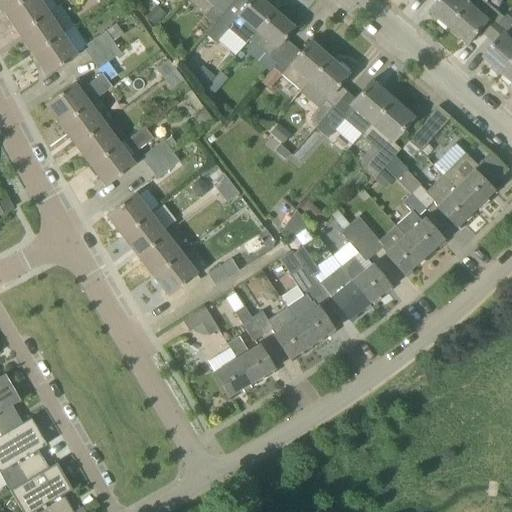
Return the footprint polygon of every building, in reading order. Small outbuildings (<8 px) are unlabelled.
[(0,0),(0,7),(3,13),(23,0),(0,0)] [(18,34),(48,14),(38,0),(23,0),(3,13),(18,34)] [(215,23),(235,0),(204,0),(213,7),(206,16),(215,23)] [(250,41),(275,12),(261,0),(250,0),(248,3),(244,0),(235,0),(215,23),(215,24),(209,31),(206,35),(209,38),(213,41),(216,43),(228,29),(246,45),(250,41)] [(450,29),(475,0),(441,0),(431,12),(450,29)] [(506,18),(484,0),(475,0),(450,29),(469,45),(480,32),(488,39),(508,15),(506,18)] [(153,9),(146,19),(155,27),(163,18),(153,9)] [(276,64),(292,46),(284,38),(293,27),(275,12),(250,41),(268,56),(276,64)] [(32,55),(62,35),(48,14),(18,34),(32,55)] [(484,58),(503,75),(511,64),(511,18),(508,15),(488,39),(495,45),(484,58)] [(90,59),(113,42),(105,32),(88,44),(82,48),(83,49),(90,59)] [(74,54),(62,35),(32,55),(46,76),(76,56),(74,54)] [(329,58),(310,41),(300,53),(292,46),(276,64),(273,68),(300,92),(329,58)] [(97,70),(121,53),(113,42),(90,59),(97,70)] [(311,119),(318,125),(334,108),(326,100),(348,74),(329,58),(300,92),(319,109),(311,119)] [(163,79),(176,70),(168,60),(156,69),(163,79)] [(511,64),(503,75),(511,82),(511,64)] [(201,66),(193,76),(205,87),(214,77),(201,66)] [(171,90),(183,81),(176,70),(163,79),(171,90)] [(206,90),(203,93),(208,98),(211,95),(212,96),(227,80),(220,74),(205,90),(206,90)] [(111,87),(102,75),(85,87),(79,79),(44,105),(59,125),(88,104),(97,98),(111,87)] [(267,75),(261,83),(268,89),(274,82),(267,75)] [(363,133),(392,100),(371,81),(350,105),(353,108),(346,118),(363,133)] [(374,180),(392,159),(400,149),(392,142),(413,118),(392,100),(363,133),(362,135),(379,150),(363,170),(374,180)] [(104,124),(103,124),(88,104),(59,125),(75,146),(104,124)] [(334,108),(318,125),(315,129),(327,139),(346,118),(334,108)] [(90,166),(119,145),(104,124),(75,146),(90,166)] [(277,125),(269,134),(281,145),(289,136),(277,125)] [(432,135),(422,126),(423,125),(422,125),(408,141),(411,144),(420,152),(434,135),(433,134),(432,135)] [(131,137),(119,145),(90,166),(105,187),(134,166),(129,159),(153,139),(144,127),(131,137)] [(170,136),(163,142),(171,152),(177,148),(178,147),(170,136)] [(148,169),(171,152),(163,142),(163,141),(142,157),(140,158),(148,169)] [(171,152),(148,169),(156,180),(179,163),(171,152)] [(477,166),(465,154),(442,177),(449,185),(474,210),(493,191),(491,188),(499,179),(481,161),(477,166)] [(374,180),(387,191),(396,180),(383,169),(374,180)] [(219,193),(231,184),(223,174),(211,183),(219,193)] [(474,210),(449,185),(442,177),(426,193),(419,186),(411,195),(425,209),(432,202),(437,207),(436,208),(456,228),(474,210)] [(227,203),(239,194),(231,184),(219,193),(227,203)] [(121,236),(149,215),(134,194),(106,216),(121,236)] [(411,195),(410,195),(403,202),(402,203),(411,212),(395,226),(404,237),(423,258),(443,240),(423,219),(421,221),(416,217),(425,209),(411,195)] [(325,215),(309,201),(301,210),(317,224),(325,215)] [(337,210),(329,216),(342,231),(349,225),(337,210)] [(137,257),(165,235),(149,215),(121,236),(137,257)] [(358,218),(349,225),(374,255),(380,249),(383,247),(378,241),(358,218)] [(332,257),(340,267),(369,304),(390,287),(371,264),(370,265),(367,261),(374,255),(349,225),(345,229),(340,233),(349,244),(332,257)] [(152,277),(181,255),(165,235),(137,257),(152,277)] [(422,259),(423,258),(404,237),(385,254),(384,254),(404,275),(415,265),(422,259)] [(293,254),(309,279),(320,272),(302,248),(293,254)] [(321,296),(309,279),(293,254),(291,252),(284,257),(294,272),(289,275),(297,287),(279,298),(286,308),(311,345),(313,343),(321,338),(333,330),(318,308),(317,308),(313,302),(321,296)] [(168,297),(196,275),(181,255),(152,277),(168,297)] [(215,287),(232,276),(239,272),(232,260),(207,274),(215,287)] [(349,320),(369,304),(340,267),(320,284),(349,320)] [(262,336),(251,318),(243,306),(234,312),(253,342),(262,336)] [(218,331),(211,319),(205,308),(182,322),(189,332),(201,325),(209,336),(218,331)] [(309,346),(311,345),(286,308),(267,321),(261,312),(251,318),(262,336),(271,330),(273,334),(272,335),(289,360),(302,351),(309,346)] [(247,351),(238,337),(227,344),(229,348),(251,384),(273,370),(258,344),(247,351)] [(228,397),(251,384),(229,348),(207,363),(228,397)] [(0,437),(22,424),(11,406),(19,401),(4,375),(0,377),(0,437)] [(48,469),(35,451),(45,445),(30,420),(22,424),(0,437),(0,472),(16,463),(27,481),(48,469)] [(72,511),(63,495),(71,490),(56,464),(48,469),(27,481),(9,492),(21,511),(34,511),(42,507),(44,511),(72,511)]
